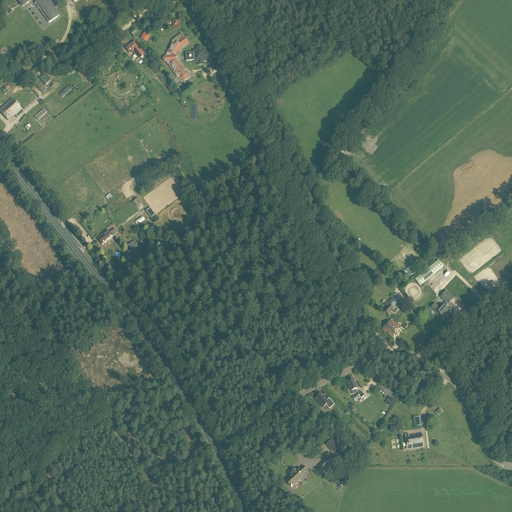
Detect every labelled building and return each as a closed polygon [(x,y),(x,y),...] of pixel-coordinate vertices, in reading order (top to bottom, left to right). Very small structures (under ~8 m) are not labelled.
[(38,0),(39,0),(35,3),(49,23),(59,15),(47,0),(38,0)] [(186,0),(184,2),(190,10),(196,4),(192,0),(189,0),(186,0)] [(142,40),(147,43),(150,37),(145,34),(142,40)] [(190,78),(191,72),(184,68),(179,62),(178,55),(182,48),(188,43),(182,34),(173,40),(165,57),(164,57),(163,59),(163,61),(165,62),(176,77),(177,78),(185,81),(190,78)] [(126,49),(130,53),(133,51),(139,59),(144,55),(134,43),(134,42),(126,49)] [(205,58),(208,57),(208,54),(205,54),(204,51),(201,51),(201,48),(197,49),(198,52),(195,52),(195,54),(189,55),(188,56),(188,58),(189,60),(195,59),(196,62),(199,61),(199,64),(203,64),(202,61),(205,61),(205,58)] [(48,81),(54,76),(50,72),(45,77),(48,81)] [(47,90),(35,77),(31,80),(42,94),(47,90)] [(194,77),(187,83),(190,86),(197,80),(194,77)] [(11,89),(8,85),(1,90),(4,94),(8,92),(8,91),(11,89)] [(62,98),(72,91),(68,87),(59,94),(62,98)] [(0,112),(3,116),(16,104),(11,99),(0,108),(0,112)] [(21,109),(16,104),(3,116),(8,121),(21,109)] [(39,121),(47,113),(44,109),(35,117),(39,121)] [(143,203),(148,198),(143,193),(138,197),(143,203)] [(143,204),(138,198),(135,198),(134,200),(133,203),(137,207),(140,208),(142,206),(143,204)] [(156,203),(151,206),(155,212),(160,209),(156,203)] [(150,208),(146,211),(150,216),(151,218),(155,215),(154,213),(150,208)] [(143,217),(135,222),(136,224),(138,225),(145,220),(143,217)] [(114,228),(109,232),(108,231),(101,236),(102,237),(99,239),(103,245),(113,237),(112,237),(117,233),(114,228)] [(415,279),(420,286),(444,267),(438,260),(415,279)] [(415,263),(405,270),(403,271),(405,275),(407,273),(409,275),(419,269),(415,263)] [(445,302),(440,308),(435,304),(431,309),(436,313),(436,312),(437,312),(442,317),(448,310),(445,307),(448,304),(453,298),(446,292),(441,298),(445,302)] [(395,299),(394,300),(389,305),(384,311),(388,315),(393,309),(392,308),(395,305),(395,306),(398,303),(399,302),(395,299)] [(401,328),(391,319),(382,329),(392,338),(401,328)] [(357,393),(355,390),(358,389),(354,380),(347,383),(350,392),(351,391),(352,395),(357,393)] [(357,393),(352,397),(356,402),(360,398),(361,399),(365,396),(361,391),(357,394),(357,393)] [(327,401),(321,394),(315,399),(323,408),(326,405),(329,409),(335,405),(329,399),(327,401)] [(372,433),(351,411),(347,415),(367,437),(372,433)] [(423,447),(422,434),(405,436),(407,449),(423,447)] [(332,439),(325,445),(333,453),(339,447),(332,439)] [(318,466),(323,472),(334,462),(328,456),(319,463),(320,464),(318,466)] [(285,481),(288,484),(290,486),(291,485),(293,487),(306,475),(304,473),(307,470),(303,466),(297,471),(295,469),(290,474),(291,475),(285,481)]
